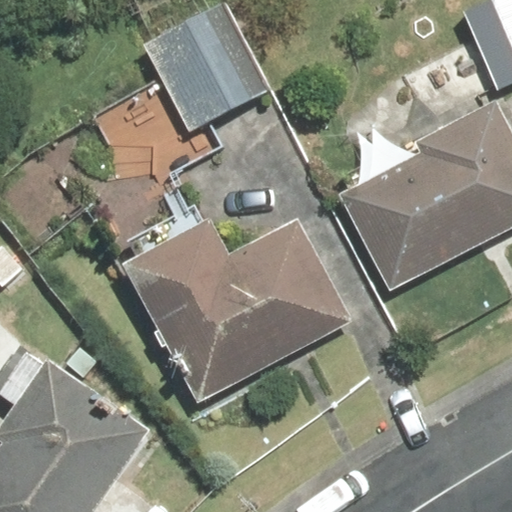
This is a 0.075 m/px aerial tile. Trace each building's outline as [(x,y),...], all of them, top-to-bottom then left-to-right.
[(233,0),(209,0),(146,34),(199,130),(280,86),(233,0)] [(511,0),(475,15),(505,92),(511,89),(511,0)] [(511,95),(342,193),(405,301),(511,239),(511,95)] [(305,162),(118,262),(200,415),(387,315),(305,162)] [(67,346),(0,438),(0,511),(103,511),(170,420),(67,346)]
